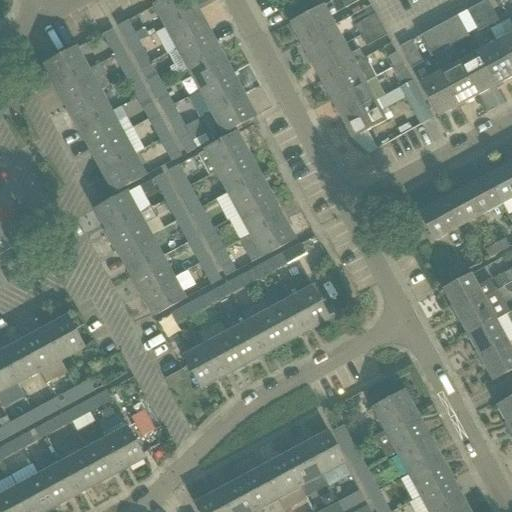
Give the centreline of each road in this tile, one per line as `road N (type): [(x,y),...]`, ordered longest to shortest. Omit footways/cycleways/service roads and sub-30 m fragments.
road 1 (residential): [(188,459),(277,385),(403,322)]
road 2 (residential): [(348,207),(236,0)]
road 3 (residential): [(509,511),(403,322)]
road 4 (residential): [(188,459),(84,274)]
road 5 (residential): [(348,207),(511,120)]
road 6 (residential): [(84,274),(0,124)]
road 7 (residential): [(403,322),(348,207)]
